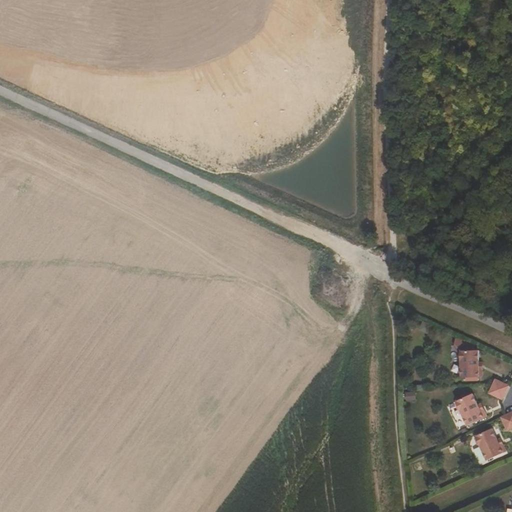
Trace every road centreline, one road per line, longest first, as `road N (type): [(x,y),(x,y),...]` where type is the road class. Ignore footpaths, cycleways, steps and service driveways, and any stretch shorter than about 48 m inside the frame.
road 1 (track): [(388,0),(384,194),(405,511)]
road 2 (unclassified): [(0,89),(390,276)]
road 3 (residential): [(390,276),(511,331)]
